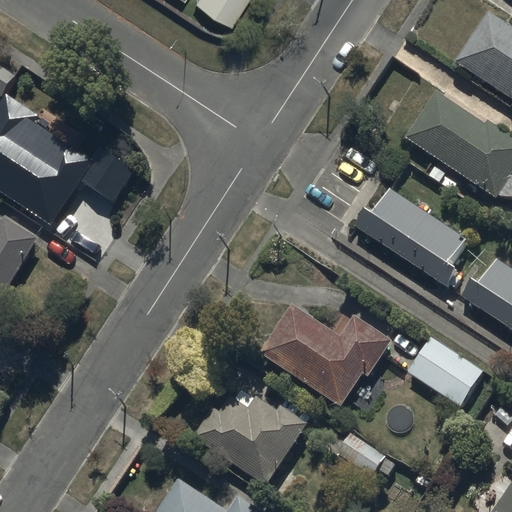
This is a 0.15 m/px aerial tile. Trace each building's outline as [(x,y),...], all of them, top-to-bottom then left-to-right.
[(196,0),(195,2),(232,25),(247,0),(196,0)] [(511,30),(491,17),(458,68),(511,102),(511,30)] [(0,63),(0,97),(5,101),(20,77),(0,63)] [(407,145),(500,205),(511,186),(511,143),(438,96),(407,145)] [(10,97),(0,111),(0,192),(54,230),(84,186),(115,206),(136,174),(101,150),(93,162),(65,143),(55,156),(30,139),(43,119),(10,97)] [(365,239),(442,288),(451,294),(463,276),(453,270),(470,244),(393,195),(376,220),(368,215),(357,234),(365,239)] [(0,308),(42,243),(0,216),(0,308)] [(471,307),(511,333),(511,272),(498,264),(482,289),(476,285),(464,303),(471,307)] [(395,345),(356,319),(342,340),(293,307),(261,354),(344,410),(365,378),(370,381),(395,345)] [(485,374),(433,339),(409,375),(461,409),(485,374)] [(311,427),(282,407),(278,414),(257,399),(256,401),(243,392),(236,402),(232,400),(221,416),(215,412),(196,440),(269,490),(311,427)] [(354,435),(340,457),(374,479),(379,472),(389,479),(397,467),(387,461),(389,457),(354,435)] [(230,511),(224,511),(181,482),(161,511),(264,511),(241,497),(230,511)] [(511,511),(511,487),(495,511),(511,511)]
